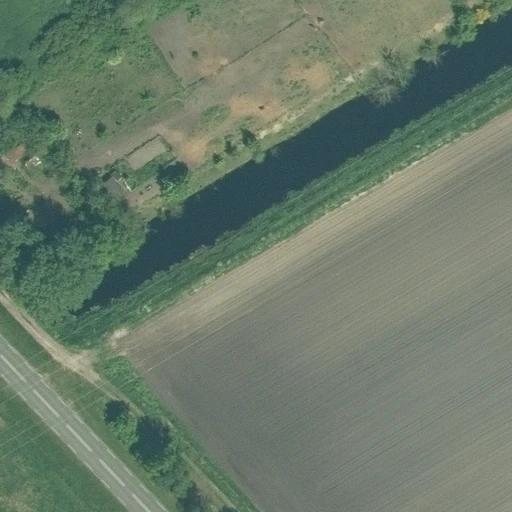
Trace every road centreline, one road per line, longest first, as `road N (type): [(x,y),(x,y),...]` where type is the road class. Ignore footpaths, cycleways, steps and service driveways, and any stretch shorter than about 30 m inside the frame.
road 1 (track): [(228,511),(0,289)]
road 2 (primary): [(147,511),(0,356)]
